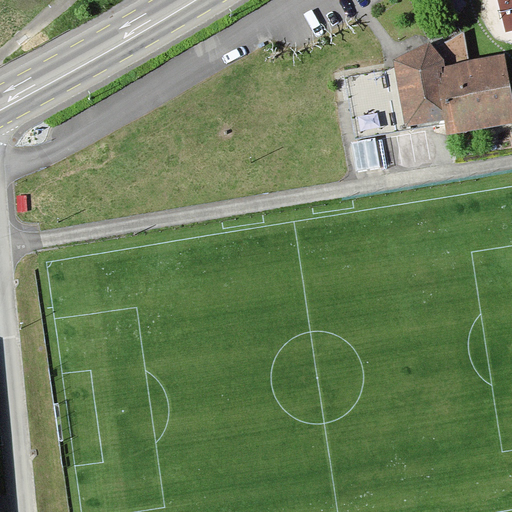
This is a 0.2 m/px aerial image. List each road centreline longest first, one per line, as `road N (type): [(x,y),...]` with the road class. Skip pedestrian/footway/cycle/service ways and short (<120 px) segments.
road 1 (residential): [(511,161),(0,247)]
road 2 (residential): [(0,301),(21,511)]
road 3 (primary): [(0,103),(182,0)]
